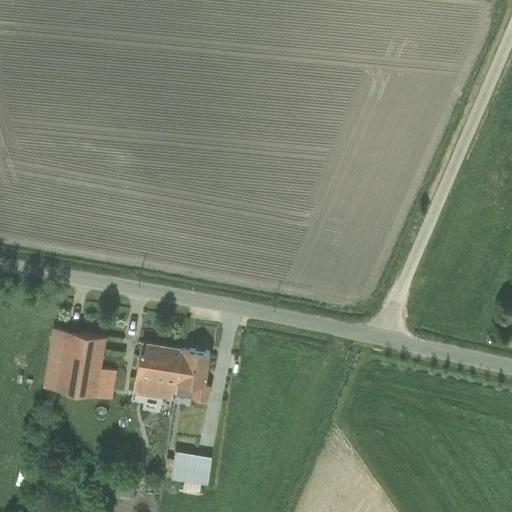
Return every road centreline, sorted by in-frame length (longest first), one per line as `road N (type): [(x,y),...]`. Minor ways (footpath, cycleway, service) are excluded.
road 1 (unclassified): [(376,333),(0,260)]
road 2 (unclassified): [(511,23),(376,333)]
road 3 (unclassified): [(511,364),(376,333)]
